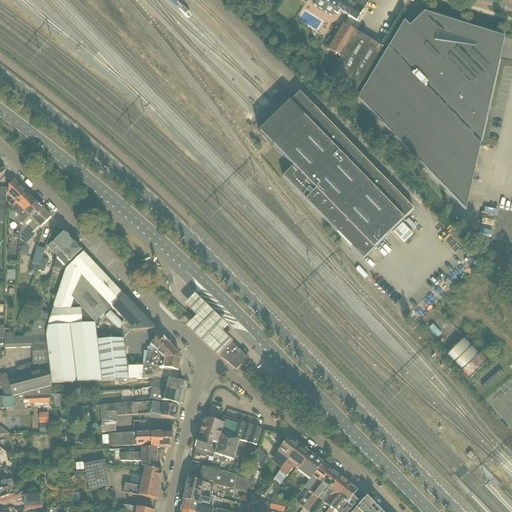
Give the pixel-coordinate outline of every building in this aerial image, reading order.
[(357,22),(368,4),(362,0),(361,1),(359,0),(357,0),(354,6),(344,0),(321,0),(336,10),(334,12),(337,15),(340,11),(349,17),(357,22)] [(358,99),(466,212),(500,59),(492,51),(505,39),(424,13),(410,28),(404,22),(358,99)] [(328,50),(342,58),(357,33),(352,29),(344,25),(332,43),(328,50)] [(383,48),(357,33),(342,58),(330,78),(352,100),(365,79),(383,48)] [(268,124),(260,132),(274,146),(294,167),(283,178),(363,260),(381,242),(395,228),(409,216),(414,211),(315,109),(300,94),(295,99),(281,112),(268,124)] [(12,200),(9,204),(12,207),(13,207),(17,203),(16,202),(26,193),(14,181),(10,185),(9,191),(11,193),(9,195),(9,197),(12,200)] [(18,225),(16,233),(20,234),(22,225),(19,220),(36,203),(26,193),(16,202),(17,203),(13,207),(12,207),(10,209),(11,210),(9,218),(18,225)] [(41,228),(51,218),(36,203),(19,220),(22,225),(20,234),(20,239),(20,240),(27,246),(34,237),(32,234),(39,227),(41,228)] [(73,242),(65,233),(54,244),(53,243),(49,246),(49,248),(57,257),(73,242)] [(66,266),(82,251),(73,242),(57,257),(66,266)] [(40,266),(45,250),(38,248),(32,264),(40,266)] [(122,325),(126,330),(128,331),(130,332),(154,330),(155,330),(83,253),(67,269),(52,315),(48,325),(45,337),(96,333),(95,322),(96,323),(113,308),(125,322),(122,325)] [(43,259),(39,271),(44,273),(48,260),(43,259)] [(224,335),(229,329),(197,298),(187,308),(198,318),(187,329),(215,356),(220,351),(230,341),(224,335)] [(48,325),(52,315),(42,312),(39,319),(37,318),(35,321),(48,325)] [(29,338),(32,337),(44,337),(45,337),(48,325),(35,321),(29,338)] [(101,381),(114,380),(130,380),(130,379),(141,379),(142,366),(127,367),(124,340),(97,341),(96,333),(45,337),(44,337),(47,363),(48,369),(50,383),(76,382),(101,381)] [(179,355),(161,336),(151,345),(155,349),(154,354),(148,353),(146,365),(178,372),(181,359),(179,355)] [(47,363),(44,337),(32,337),(32,348),(33,364),(33,367),(47,363)] [(448,355),(453,361),(472,379),(489,363),(465,339),(448,355)] [(248,358),(230,341),(220,351),(222,358),(236,371),(248,358)] [(50,383),(48,369),(47,363),(33,367),(34,373),(29,374),(24,376),(18,377),(8,380),(13,397),(13,398),(52,395),(51,387),(50,383)] [(176,382),(178,372),(146,365),(142,365),(142,366),(141,379),(140,380),(143,379),(152,379),(162,379),(168,380),(176,382)] [(152,379),(150,388),(152,389),(153,388),(181,395),(184,384),(176,382),(168,380),(162,379),(152,379)] [(1,382),(5,397),(13,397),(8,380),(1,382)] [(76,382),(50,383),(51,387),(52,395),(52,396),(54,396),(60,396),(67,396),(67,395),(76,394),(76,387),(76,382)] [(150,399),(179,406),(181,395),(153,388),(152,389),(151,395),(150,399)] [(0,409),(13,409),(13,398),(13,397),(5,397),(5,398),(0,397),(0,409)] [(155,415),(161,417),(176,420),(178,408),(157,403),(155,415)] [(117,405),(118,417),(134,415),(133,404),(117,405)] [(112,405),(101,406),(102,427),(104,427),(115,425),(117,425),(118,417),(117,405),(112,405)] [(49,424),(48,413),(39,413),(39,425),(49,424)] [(256,446),(262,429),(225,418),(224,424),(205,418),(199,438),(198,439),(212,443),(217,444),(219,437),(222,438),(222,435),(239,440),(239,441),(256,446)] [(54,434),(53,425),(40,425),(40,434),(54,434)] [(171,441),(172,433),(149,432),(122,433),(123,440),(124,447),(131,446),(146,446),(145,438),(151,438),(160,438),(159,439),(171,441)] [(122,433),(115,434),(116,447),(124,447),(123,440),(122,433)] [(58,441),(66,443),(67,435),(59,434),(58,441)] [(236,451),(237,451),(239,441),(239,440),(222,435),(222,438),(219,437),(217,444),(220,445),(223,446),(222,447),(236,451)] [(157,447),(169,449),(171,441),(159,439),(160,438),(151,438),(145,438),(146,446),(151,446),(151,447),(157,447)] [(299,446),(289,438),(278,452),(284,457),(283,459),(287,462),(299,446)] [(212,443),(198,439),(194,453),(200,455),(201,451),(207,453),(206,457),(213,459),(214,455),(216,449),(211,447),(212,443)] [(216,449),(214,455),(234,460),(236,451),(222,447),(223,446),(220,445),(220,447),(217,447),(216,449)] [(310,455),(299,446),(287,462),(278,472),(286,478),(294,467),(297,469),(295,472),(296,473),(297,472),(300,468),(310,455)] [(142,466),(157,466),(157,447),(151,447),(151,448),(142,448),(142,453),(121,454),(121,462),(128,461),(128,462),(133,462),(142,462),(142,466)] [(257,457),(258,451),(244,447),(242,452),(257,457)] [(259,453),(255,462),(262,466),(266,456),(259,453)] [(312,477),(322,464),(310,455),(300,468),(297,472),(308,480),(311,477),(312,477)] [(84,465),(89,491),(110,486),(104,461),(84,465)] [(322,464),(312,477),(304,488),(309,492),(299,505),(304,509),(332,471),(322,464)] [(233,475),(229,475),(229,474),(202,467),(199,479),(214,483),(214,482),(217,483),(216,486),(225,488),(226,488),(247,493),(250,480),(233,475)] [(124,494),(156,500),(162,472),(145,468),(141,487),(126,484),(124,494)] [(235,469),(233,475),(250,480),(252,474),(235,469)] [(326,497),(330,491),(331,491),(341,478),(332,471),(304,509),(308,511),(322,493),(326,497)] [(131,484),(141,485),(143,477),(133,475),(131,484)] [(327,511),(349,484),(341,478),(331,491),(332,492),(324,503),(319,511),(321,511),(327,511)] [(11,480),(0,484),(0,492),(14,488),(17,487),(15,480),(11,481),(11,480)] [(214,486),(188,480),(185,491),(211,497),(212,497),(214,486)] [(358,490),(349,484),(327,511),(348,511),(359,502),(353,496),(358,490)] [(12,497),(14,495),(17,495),(14,488),(0,492),(0,505),(13,501),(12,497)] [(265,499),(271,491),(267,488),(261,496),(265,499)] [(183,502),(198,505),(209,507),(212,508),(215,497),(212,497),(211,497),(185,491),(183,502)] [(40,493),(23,494),(25,511),(43,510),(40,493)] [(367,498),(352,511),(367,511),(374,505),(367,498)] [(272,501),(270,509),(281,511),(284,511),(286,505),(272,501)] [(227,511),(216,509),(216,511),(198,507),(198,505),(183,502),(181,511),(183,511),(227,511)]
